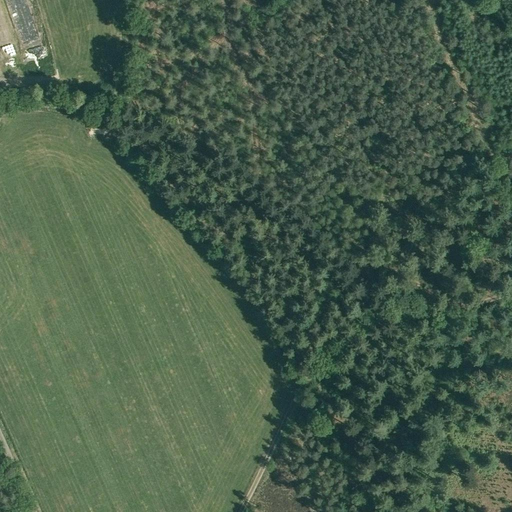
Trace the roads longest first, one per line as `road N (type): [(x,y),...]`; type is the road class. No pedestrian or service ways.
road 1 (track): [(137,0),(128,120),(244,190),(385,307)]
road 2 (track): [(240,511),(312,358),(385,307)]
road 3 (track): [(511,186),(428,0)]
road 4 (track): [(385,307),(439,312),(511,287)]
